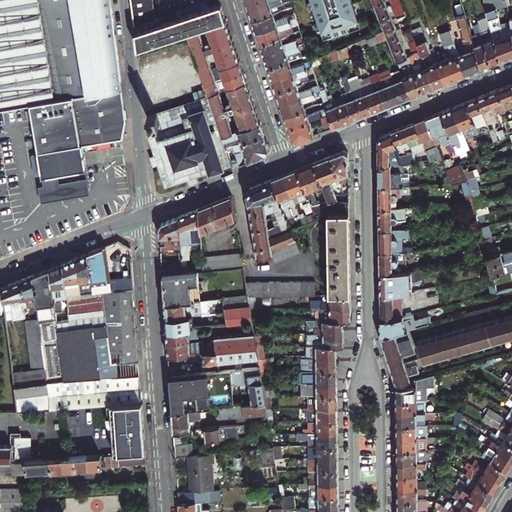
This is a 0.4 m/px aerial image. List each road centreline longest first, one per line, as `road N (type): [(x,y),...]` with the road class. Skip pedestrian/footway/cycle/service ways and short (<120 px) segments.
road 1 (residential): [(163,511),(144,215)]
road 2 (residential): [(362,129),(368,357)]
road 3 (residential): [(144,215),(122,0)]
road 4 (residential): [(232,0),(285,159)]
road 5 (residential): [(511,68),(362,129)]
road 6 (residential): [(368,357),(353,388),(355,511)]
road 7 (residential): [(384,511),(382,385),(368,357)]
road 8 (residential): [(144,215),(0,273)]
